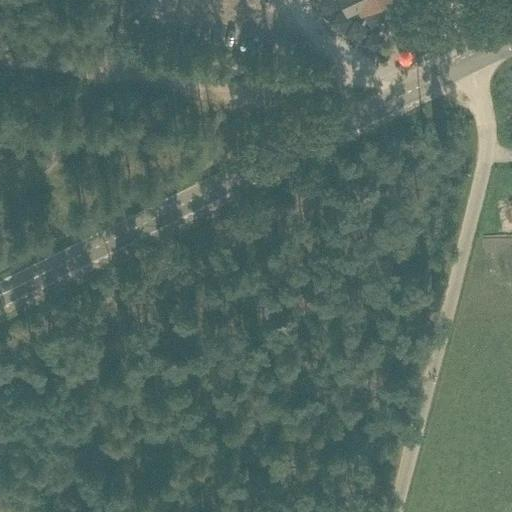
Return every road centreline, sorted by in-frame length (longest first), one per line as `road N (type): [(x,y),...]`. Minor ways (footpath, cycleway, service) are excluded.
road 1 (secondary): [(0,293),(473,60)]
road 2 (unclassified): [(392,511),(481,167),(484,121),(473,60)]
road 3 (track): [(0,64),(395,97)]
road 4 (track): [(88,73),(53,155),(34,177),(0,192)]
